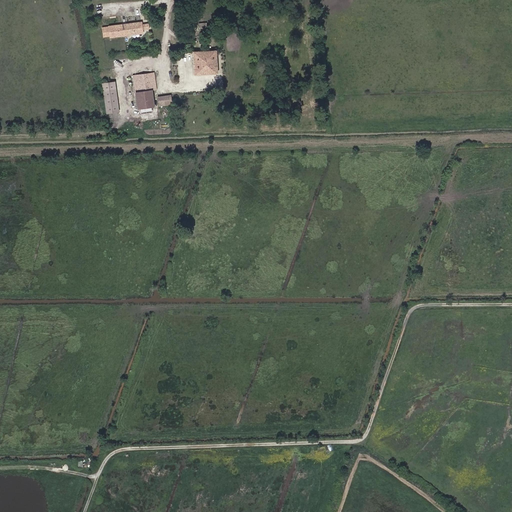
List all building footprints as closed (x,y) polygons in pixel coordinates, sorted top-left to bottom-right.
[(129,35),(144,33),(143,29),(149,28),(148,24),(143,25),(142,21),(128,23),(129,35)] [(120,24),(121,36),(129,35),(128,23),(120,24)] [(110,35),(111,37),(121,36),(120,24),(109,25),(109,26),(103,26),(105,36),(110,35)] [(215,51),(192,53),(194,76),(217,74),(215,51)] [(135,93),(137,108),(153,106),(148,74),(137,75),(139,92),(135,93)] [(107,114),(120,113),(117,81),(103,83),(107,114)]
